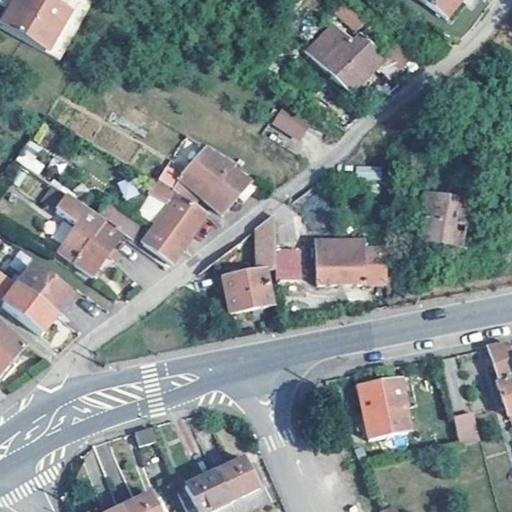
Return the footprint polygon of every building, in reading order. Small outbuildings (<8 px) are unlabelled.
[(50,0),(17,0),(11,11),(1,29),(22,42),(43,54),(69,11),(58,5),(50,0)] [(413,0),(441,21),(457,0),(413,0)] [(362,22),(342,1),(334,10),(354,30),(362,22)] [(11,11),(6,8),(0,18),(0,28),(1,29),(11,11)] [(351,42),(333,23),(304,52),(347,95),(375,68),(387,82),(396,73),(380,56),(358,35),(351,42)] [(415,56),(399,39),(380,56),(396,73),(415,56)] [(281,114),(272,126),(295,142),(303,130),(281,114)] [(32,145),(28,142),(21,151),(20,153),(25,156),(32,145)] [(165,190),(189,205),(195,198),(220,217),(234,200),(239,193),(247,184),(231,171),(234,167),(206,151),(182,178),(167,168),(156,184),(158,186),(165,190)] [(206,218),(189,205),(165,190),(158,186),(141,212),(142,217),(156,227),(142,246),(171,267),(182,252),(188,243),(206,218)] [(119,239),(49,190),(38,205),(75,230),(57,257),(72,267),(91,280),(119,239)] [(241,195),(239,193),(234,200),(239,202),(244,196),(241,195)] [(466,203),(421,197),(415,243),(460,250),(466,203)] [(118,217),(112,212),(107,220),(118,228),(117,229),(134,240),(142,229),(125,217),(118,217)] [(251,230),(252,253),(270,241),(270,215),(251,230)] [(511,273),(511,229),(506,229),(499,272),(511,273)] [(267,271),(270,271),(270,251),(270,241),(252,253),(252,272),(219,279),(226,313),(267,306),(263,277),(268,277),(267,271)] [(362,242),(315,242),(314,285),(385,285),(384,250),(363,250),(362,242)] [(193,247),(188,243),(182,252),(186,255),(193,247)] [(295,251),(270,251),(270,271),(270,282),(296,282),(295,251)] [(163,269),(142,254),(134,266),(153,279),(163,269)] [(15,290),(54,320),(58,315),(69,299),(31,270),(18,286),(13,281),(10,286),(15,290)] [(0,308),(40,339),(54,320),(15,290),(0,308)] [(0,373),(22,348),(0,328),(0,373)] [(511,362),(511,361),(507,346),(485,350),(495,381),(491,383),(503,417),(506,416),(509,424),(511,424),(511,362)] [(404,409),(398,381),(355,390),(357,401),(365,442),(405,434),(400,410),(404,409)] [(477,438),(470,412),(450,416),(457,443),(477,438)] [(164,474),(159,462),(149,465),(154,478),(164,474)] [(243,462),(213,477),(229,511),(254,511),(268,505),(254,470),(247,472),(243,462)] [(229,511),(213,477),(183,491),(185,498),(178,501),(183,511),(229,511)] [(149,497),(119,511),(162,511),(160,507),(155,510),(149,497)]
